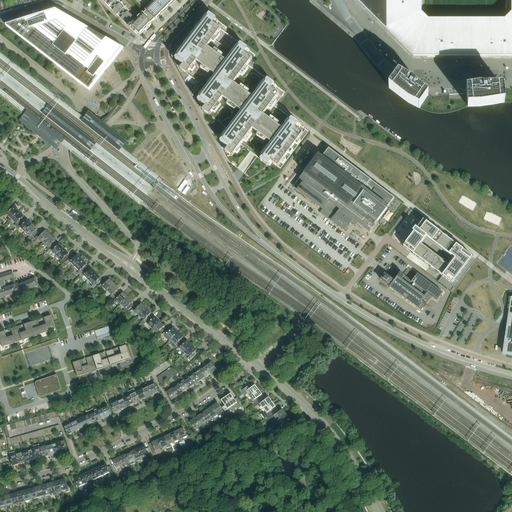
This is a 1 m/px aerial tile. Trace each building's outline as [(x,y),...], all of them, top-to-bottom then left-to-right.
[(118,0),(114,0),(108,7),(109,7),(111,9),(113,11),(121,3),(118,0)] [(136,19),(128,27),(131,29),(134,32),(138,36),(140,35),(156,18),(174,0),(155,0),(144,11),(140,15),(139,17),(136,19)] [(511,0),(352,0),(353,1),(398,46),(413,60),(511,60),(511,0)] [(121,3),(113,11),(115,13),(117,15),(125,7),(121,3)] [(125,7),(117,15),(119,17),(121,19),(128,12),(129,11),(125,7)] [(90,91),(97,82),(106,71),(123,48),(56,10),(52,11),(6,26),(74,79),(87,89),(90,91)] [(128,12),(121,19),(125,23),(132,15),(128,12)] [(178,56),(175,60),(182,65),(182,64),(183,65),(180,69),(187,74),(196,61),(202,66),(200,68),(206,72),(209,74),(211,72),(216,76),(207,88),(198,101),(205,106),(202,110),(209,115),(223,98),(242,112),(220,142),(228,147),(225,151),(232,156),(252,129),(272,144),(260,159),(260,160),(267,165),(270,161),(277,167),(278,166),(303,133),(298,129),(301,126),(291,118),(291,119),(283,129),(264,114),(279,94),(274,90),(277,87),(277,86),(267,79),(267,80),(253,98),(241,88),(234,83),(248,65),(248,64),(252,59),(252,58),(245,53),(247,49),(241,44),(240,44),(233,54),(213,39),(221,29),(213,23),(216,20),(216,19),(209,14),(209,15),(198,30),(194,27),(195,26),(194,26),(193,27),(190,31),(188,33),(187,34),(185,37),(184,39),(180,44),(176,50),(175,50),(178,52),(176,55),(178,56)] [(132,15),(125,23),(127,25),(128,27),(136,19),(132,15)] [(408,102),(419,108),(428,95),(409,79),(398,73),(392,83),(389,88),(403,99),(408,102)] [(466,89),(468,107),(480,106),(504,103),(503,87),(478,87),(466,89)] [(97,144),(49,106),(47,110),(44,113),(92,151),(95,148),(97,144)] [(28,111),(21,121),(58,150),(65,141),(28,111)] [(90,113),(82,123),(120,152),(127,142),(90,113)] [(322,157),(318,154),(309,166),(299,179),(300,179),(294,187),(298,190),(297,190),(298,191),(299,191),(305,196),(306,197),(307,198),(307,197),(313,202),(315,203),(314,203),(315,204),(321,208),(322,209),(320,213),(331,221),(331,220),(345,231),(349,226),(351,223),(354,225),(354,226),(354,225),(355,225),(356,225),(358,223),(369,232),(374,226),(374,225),(376,223),(388,207),(387,207),(394,199),(394,198),(334,152),(333,152),(329,148),(322,157)] [(149,195),(154,187),(144,180),(144,181),(140,179),(137,184),(140,186),(138,188),(149,195)] [(14,207),(12,208),(10,205),(2,213),(5,216),(7,214),(12,219),(18,211),(14,207)] [(23,216),(18,211),(12,219),(16,223),(14,225),(16,227),(24,219),(22,218),(23,216)] [(26,221),(24,219),(16,227),(18,229),(20,227),(25,232),(32,224),(27,220),(26,221)] [(472,256),(423,219),(417,228),(415,227),(415,228),(413,230),(413,231),(414,232),(403,246),(452,283),(472,256)] [(35,231),(37,229),(32,224),(25,232),(29,236),(27,238),(29,240),(37,232),(35,231)] [(50,235),(47,232),(45,231),(44,232),(42,230),(35,238),(37,240),(39,238),(43,242),(50,235)] [(55,240),(50,235),(43,242),(48,247),(46,249),(48,251),(55,243),(54,242),(55,240)] [(59,244),(57,245),(55,243),(48,251),(50,253),(52,251),(57,256),(64,248),(59,244)] [(69,253),(64,248),(57,256),(61,260),(59,262),(61,264),(69,257),(67,255),(69,253)] [(312,252),(309,256),(317,261),(320,258),(312,252)] [(82,259),(78,255),(77,255),(76,256),(74,254),(66,262),(69,264),(71,262),(75,266),(82,259)] [(87,264),(82,259),(75,266),(80,271),(77,273),(80,275),(87,268),(85,265),(87,264)] [(89,270),(87,268),(80,275),(82,278),(84,276),(88,280),(95,273),(91,268),(89,270)] [(38,285),(36,278),(19,285),(19,283),(16,284),(13,272),(0,275),(0,298),(22,292),(38,285)] [(425,307),(427,305),(426,305),(432,297),(437,301),(442,293),(438,289),(425,279),(424,279),(417,274),(411,281),(400,273),(397,277),(394,281),(386,275),(387,274),(386,274),(386,273),(386,272),(385,273),(384,273),(383,273),(382,273),(383,274),(382,275),(383,276),(380,279),(390,286),(389,287),(421,311),(424,306),(425,307)] [(100,277),(95,273),(88,280),(93,284),(91,286),(93,289),(101,281),(99,279),(100,277)] [(103,286),(107,291),(114,284),(109,279),(108,281),(106,279),(98,286),(101,288),(103,286)] [(109,297),(112,300),(119,292),(117,290),(119,289),(114,284),(107,291),(112,295),(109,297)] [(116,300),(121,304),(128,297),(123,292),(121,294),(119,292),(112,300),(114,302),(116,300)] [(132,302),(128,297),(121,304),(125,309),(123,311),(126,313),(133,305),(131,303),(132,302)] [(503,353),(511,355),(511,297),(509,312),(508,316),(504,349),(503,353)] [(132,309),(139,316),(146,308),(141,304),(139,306),(137,304),(132,309)] [(139,316),(145,322),(150,317),(149,315),(151,313),(146,308),(139,316)] [(0,340),(2,347),(56,329),(51,315),(44,318),(46,324),(40,326),(38,320),(36,320),(25,324),(24,324),(26,331),(20,333),(18,326),(17,327),(11,329),(13,335),(7,338),(5,331),(0,332),(0,340)] [(145,322),(152,329),(159,321),(155,317),(152,319),(150,317),(145,322)] [(164,326),(159,321),(152,329),(159,335),(164,330),(162,328),(164,326)] [(109,326),(95,330),(98,338),(111,334),(109,326)] [(170,341),(178,332),(173,328),(171,330),(169,327),(162,334),(170,341)] [(170,341),(176,347),(183,341),(181,339),(183,337),(178,332),(170,341)] [(187,341),(185,343),(183,341),(176,347),(179,349),(180,348),(185,352),(191,345),(187,341)] [(77,376),(97,370),(131,359),(126,345),(119,347),(121,354),(115,356),(113,349),(106,352),(108,358),(102,360),(100,354),(86,358),(88,365),(82,367),(80,360),(73,363),(77,376)] [(196,350),(191,345),(185,352),(189,357),(188,358),(190,360),(196,354),(194,352),(196,350)] [(211,362),(208,364),(206,361),(204,363),(206,365),(211,373),(216,369),(211,362)] [(211,373),(206,365),(200,369),(205,377),(211,373)] [(200,369),(195,373),(200,381),(205,377),(200,369)] [(200,381),(195,373),(189,377),(194,384),(200,381)] [(507,385),(509,379),(491,375),(490,381),(507,385)] [(182,378),(184,381),(189,388),(194,384),(189,377),(186,379),(184,377),(182,378)] [(38,388),(38,389),(42,401),(62,394),(63,394),(63,393),(64,393),(64,392),(64,391),(60,378),(40,385),(39,385),(39,386),(38,386),(38,387),(38,388)] [(189,388),(184,381),(178,385),(183,392),(189,388)] [(154,383),(148,386),(152,395),(159,392),(154,383)] [(250,396),(259,389),(255,384),(249,389),(247,386),(242,390),(246,395),(248,394),(250,396)] [(178,385),(173,388),(178,396),(183,392),(178,385)] [(148,386),(142,388),(146,398),(152,395),(148,386)] [(142,388),(136,391),(140,401),(146,398),(142,388)] [(172,400),(178,396),(173,388),(167,392),(172,400)] [(263,394),(259,389),(250,396),(252,399),(250,400),(253,405),(259,401),(257,398),(263,394)] [(136,391),(129,394),(134,404),(140,401),(136,391)] [(242,407),(239,403),(241,402),(238,397),(235,399),(231,393),(226,397),(234,408),(236,407),(238,409),(242,407)] [(129,394),(123,397),(128,406),(134,404),(129,394)] [(123,397),(117,400),(122,409),(128,406),(123,397)] [(234,408),(226,397),(221,400),(225,406),(222,408),(227,413),(232,410),(234,408)] [(264,408),(273,402),(269,397),(261,403),(259,401),(253,405),(255,407),(259,405),(260,407),(262,405),(264,408)] [(115,412),(122,409),(117,400),(111,403),(115,412)] [(267,417),(273,413),(271,410),(276,406),(273,402),(264,408),(266,411),(264,412),(261,414),(264,419),(266,417),(267,417)] [(212,407),(218,415),(221,413),(223,415),(225,413),(217,403),(212,407)] [(105,406),(101,408),(105,417),(112,414),(107,405),(105,406)] [(206,410),(214,421),(215,420),(214,418),(218,415),(212,407),(206,410)] [(98,409),(95,410),(99,420),(105,417),(101,408),(98,410),(98,409)] [(278,420),(286,414),(283,409),(274,415),(273,413),(267,417),(268,419),(269,419),(272,417),(274,419),(276,418),(278,420)] [(89,414),(93,423),(99,420),(95,410),(92,412),(93,412),(89,414)] [(201,414),(206,423),(210,420),(212,422),(214,421),(206,410),(201,414)] [(83,416),(87,426),(93,423),(89,414),(86,416),(85,415),(83,416)] [(201,414),(195,418),(202,429),(204,428),(203,425),(206,423),(201,414)] [(281,429),(287,425),(284,422),(290,418),(286,414),(278,420),(276,422),(277,424),(271,429),(275,434),(281,429)] [(81,418),(77,420),(81,429),(87,426),(83,416),(80,417),(81,418)] [(201,430),(202,429),(195,418),(190,422),(195,430),(199,428),(201,430)] [(81,429),(77,420),(73,421),(70,422),(74,431),(81,429)] [(68,434),(74,431),(70,422),(68,423),(68,424),(64,426),(68,434)] [(183,438),(187,436),(183,428),(177,431),(182,442),(184,440),(183,438)] [(182,442),(177,431),(171,434),(174,442),(178,440),(179,443),(182,442)] [(174,442),(171,434),(164,437),(169,448),(172,446),(171,444),(174,442)] [(169,448),(164,437),(158,440),(162,448),(166,446),(167,449),(169,448)] [(64,440),(58,442),(61,452),(67,450),(64,440)] [(158,450),(162,448),(158,440),(152,443),(153,446),(150,447),(154,454),(156,453),(157,454),(160,452),(158,450)] [(58,442),(52,444),(55,453),(61,452),(58,442)] [(52,444),(46,445),(49,455),(55,453),(52,444)] [(46,445),(40,447),(43,457),(49,455),(46,445)] [(149,448),(146,449),(145,445),(138,448),(142,456),(148,453),(149,456),(152,454),(149,448)] [(40,447),(34,449),(37,459),(43,457),(40,447)] [(138,448),(132,451),(136,459),(140,457),(141,460),(143,459),(142,456),(138,448)] [(34,449),(28,450),(31,460),(37,459),(34,449)] [(28,450),(22,452),(25,462),(31,460),(28,450)] [(132,451),(126,454),(129,462),(130,462),(134,460),(135,463),(137,462),(136,459),(132,451)] [(9,453),(10,456),(13,465),(19,464),(16,454),(12,455),(12,452),(9,453)] [(22,452),(16,454),(19,464),(25,462),(22,452)] [(126,454),(119,457),(123,465),(127,463),(129,466),(131,465),(130,462),(129,462),(126,454)] [(124,468),(123,465),(119,457),(113,460),(115,464),(112,465),(115,472),(118,471),(117,468),(121,466),(122,469),(124,468)] [(106,463),(100,466),(104,475),(105,478),(108,477),(106,474),(111,472),(112,475),(115,474),(111,466),(108,467),(106,463)] [(100,466),(94,469),(98,478),(99,481),(101,480),(100,477),(104,475),(100,466)] [(94,469),(87,472),(92,481),(93,484),(95,483),(94,480),(98,478),(94,469)] [(87,472),(81,475),(85,484),(87,487),(89,486),(88,483),(92,481),(87,472)] [(81,486),(85,484),(81,475),(75,478),(79,487),(80,490),(83,489),(81,486)] [(65,479),(59,480),(62,490),(66,489),(67,492),(69,491),(65,479)] [(59,480),(53,482),(57,495),(58,494),(57,491),(62,490),(59,480)] [(47,484),(50,494),(54,492),(55,495),(57,495),(53,482),(47,484)] [(41,486),(44,498),(46,498),(45,495),(50,494),(47,484),(41,486)] [(35,487),(37,497),(42,496),(43,499),(44,498),(41,486),(35,487)] [(29,489),(32,502),(34,501),(33,498),(37,497),(35,487),(29,489)] [(22,491),(25,501),(30,499),(30,502),(32,502),(29,489),(22,491)] [(21,502),(25,501),(22,491),(16,493),(20,505),(22,505),(21,502)] [(16,493),(10,494),(13,504),(17,503),(18,506),(20,505),(16,493)] [(10,505),(13,504),(10,494),(4,496),(8,509),(11,507),(10,505)]
